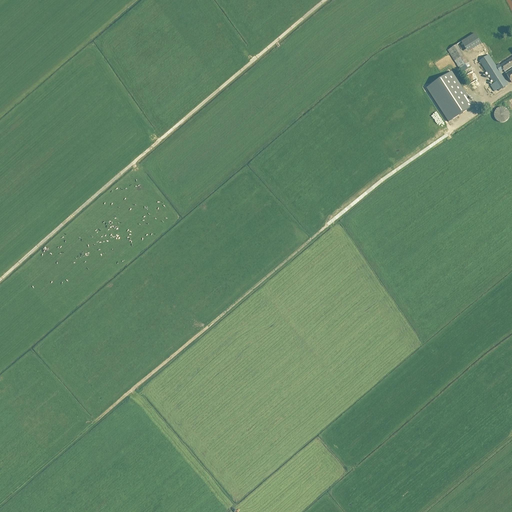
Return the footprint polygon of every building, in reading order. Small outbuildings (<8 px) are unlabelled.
[(461,43),(468,54),(482,46),(475,35),(461,43)] [(457,45),(448,50),(461,73),(469,68),(471,67),(457,45)] [(508,85),(500,72),(503,70),(504,72),(511,66),(511,58),(500,66),(499,64),(496,67),(489,55),(479,61),(494,84),(491,86),(494,92),(498,90),(499,91),(508,85)] [(452,72),(427,89),(449,122),(474,106),(452,72)] [(498,108),(497,109),(496,110),(495,110),(495,111),(494,112),(494,113),(494,114),(493,114),(493,115),(493,116),(493,117),(494,118),(494,119),(495,120),(496,121),(496,122),(497,122),(498,123),(499,123),(500,123),(501,123),(502,123),(503,123),(504,123),(505,123),(506,122),(507,121),(508,120),(508,119),(509,119),(509,118),(509,117),(509,116),(509,115),(509,114),(509,113),(509,112),(508,112),(508,111),(507,110),(506,109),(505,109),(504,108),(503,108),(502,108),(501,108),(500,108),(499,108),(498,108)]
